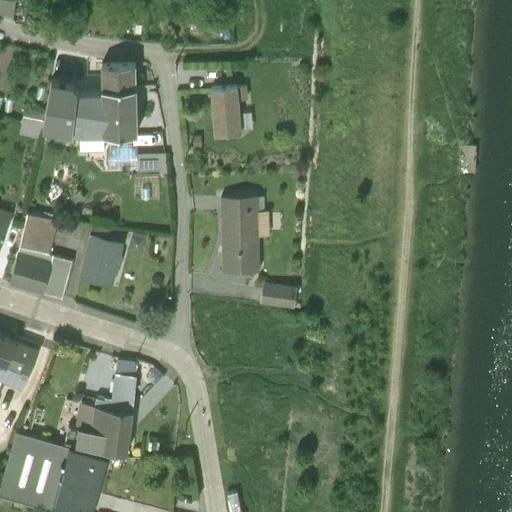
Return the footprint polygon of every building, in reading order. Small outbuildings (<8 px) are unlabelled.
[(26,1),(25,11),(35,13),(37,3),(26,1)] [(101,57),(101,64),(102,79),(136,79),(136,56),(101,57)] [(45,106),(43,117),(42,120),(82,127),(103,126),(103,125),(100,81),(77,82),(78,80),(74,73),(52,70),(45,106)] [(237,79),(238,95),(249,93),(248,78),(237,79)] [(100,81),(103,125),(138,125),(136,79),(102,79),(100,79),(100,81)] [(238,95),(237,79),(210,82),(215,126),(241,124),(238,95)] [(43,117),(45,106),(24,102),(22,112),(23,112),(22,119),(36,122),(38,116),(43,117)] [(169,162),(168,142),(140,143),(141,163),(169,162)] [(75,181),(62,198),(72,206),(85,188),(75,181)] [(260,264),(258,186),(219,187),(221,265),(260,264)] [(263,187),(258,186),(259,230),(270,229),(269,205),(264,205),(263,187)] [(0,239),(13,205),(0,199),(0,239)] [(19,237),(49,245),(57,212),(27,205),(19,237)] [(91,226),(107,230),(109,221),(92,219),(91,226)] [(107,230),(91,226),(89,226),(78,268),(112,277),(117,259),(120,246),(124,234),(107,230)] [(52,252),(44,284),(62,289),(72,251),(53,247),(49,245),(19,237),(18,242),(52,252)] [(52,252),(18,242),(10,275),(44,284),(52,252)] [(263,274),(260,296),(293,301),(296,279),(263,274)] [(0,353),(7,356),(17,332),(0,325),(0,353)] [(17,332),(7,356),(29,364),(39,340),(17,332)] [(115,365),(136,367),(138,353),(118,350),(115,365)] [(0,353),(0,372),(9,376),(7,382),(12,384),(14,379),(22,382),(29,364),(7,356),(0,353)] [(109,399),(132,402),(136,367),(115,365),(112,393),(110,393),(109,399)] [(75,418),(79,419),(90,421),(94,397),(79,394),(75,418)] [(79,419),(76,435),(76,436),(128,445),(133,402),(132,402),(109,399),(94,397),(90,421),(79,419)] [(79,419),(75,418),(69,417),(65,432),(76,435),(79,419)] [(4,466),(0,479),(0,486),(52,501),(89,511),(107,449),(70,438),(16,423),(4,466)]
